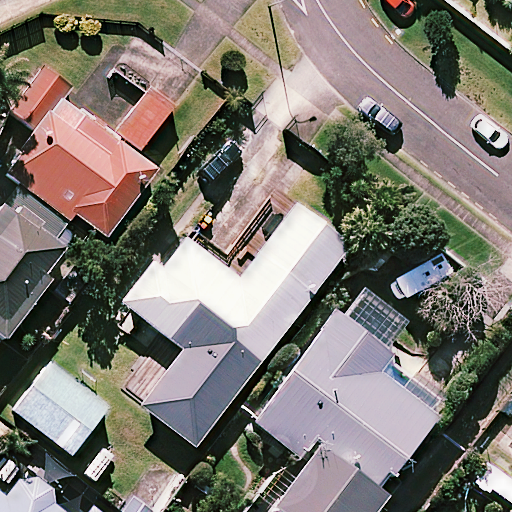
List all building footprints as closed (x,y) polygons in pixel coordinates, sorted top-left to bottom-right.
[(172,105),(145,85),(108,133),(84,115),(60,96),(68,86),(44,67),(10,111),(36,131),(3,174),(16,185),(67,222),(73,214),(103,237),(155,168),(135,153),(172,105)] [(67,222),(16,185),(0,206),(0,340),(71,248),(56,237),(67,222)] [(162,267),(154,261),(122,302),(181,350),(139,404),(197,448),(348,247),(296,206),(239,280),(184,238),(162,267)] [(443,404),(386,360),(392,352),(386,348),(400,329),(351,292),(337,310),(256,415),(306,453),(267,504),(277,511),(360,511),(427,424),(443,404)] [(107,407),(48,364),(13,411),(72,455),(107,407)] [(0,450),(14,433),(0,422),(0,450)] [(13,499),(0,488),(0,511),(105,511),(98,506),(93,511),(77,511),(31,476),(13,499)]
